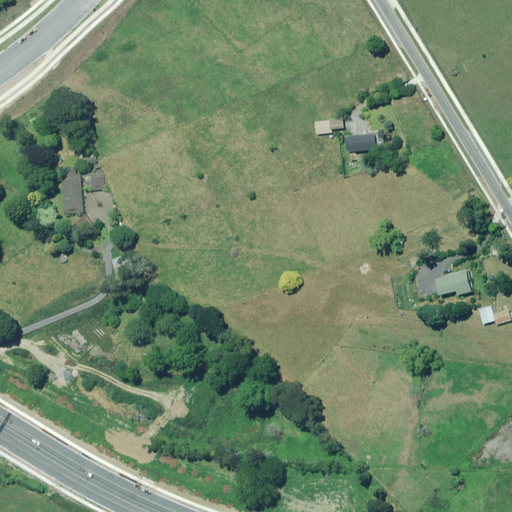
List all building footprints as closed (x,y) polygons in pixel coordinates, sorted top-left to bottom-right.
[(347,129),(346,120),(317,123),(318,135),(334,134),(334,130),(347,129)] [(348,137),(349,153),(381,150),(380,135),(348,137)] [(85,214),(81,167),(62,168),(67,215),(85,214)] [(105,190),(104,174),(92,175),(93,191),(105,190)] [(127,272),(121,258),(114,261),(120,275),(127,272)] [(475,293),(470,272),(440,280),(444,296),(461,292),(462,296),(475,293)] [(496,313),(494,306),(482,309),(487,325),(499,322),(496,313)] [(499,322),(500,326),(511,323),(511,308),(496,313),(499,322)] [(91,341),(100,347),(104,342),(115,350),(119,343),(100,329),(91,341)] [(72,355),(57,342),(47,355),(71,374),(87,354),(78,347),(72,355)]
